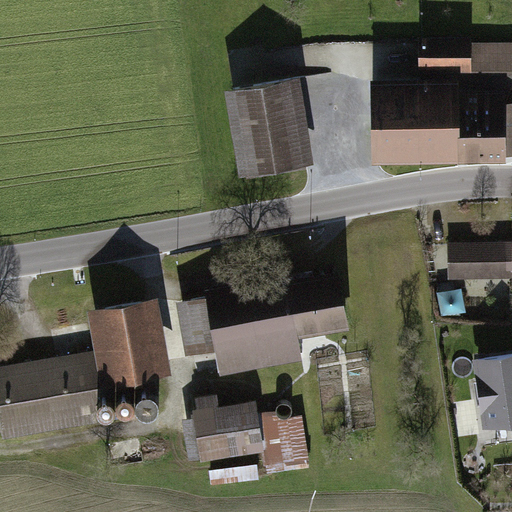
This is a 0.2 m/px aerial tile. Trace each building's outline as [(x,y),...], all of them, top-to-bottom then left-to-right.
[(415,31),(415,65),(452,65),(511,65),(511,39),(466,39),(466,31),(415,31)] [(370,65),(370,154),(511,154),(511,98),(499,98),(499,84),(451,84),(452,65),(415,65),(370,65)] [(240,172),(308,160),(293,72),(225,84),(240,172)] [(511,212),(505,213),(506,237),(445,238),(446,277),(511,275),(511,212)] [(200,285),(172,290),(180,346),(210,342),(214,369),(298,356),(293,329),(343,321),(334,265),(283,273),(282,267),(199,280),(200,285)] [(89,346),(0,360),(0,433),(1,438),(97,421),(90,379),(165,367),(152,288),(81,300),(89,346)] [(511,352),(472,358),(482,428),(511,424),(511,352)] [(186,408),(179,409),(185,458),(211,455),(212,463),(306,451),(301,409),(277,412),(277,406),(258,408),(257,399),(251,400),(249,391),(214,395),(213,387),(190,390),(191,398),(185,398),(186,408)] [(151,389),(145,389),(140,392),(137,398),(137,404),(141,409),(146,411),(152,411),(157,408),(160,403),(159,397),(156,392),(151,389)] [(131,394),(126,393),(122,394),(118,397),(117,402),(118,406),(121,409),(126,411),(130,410),(134,407),(135,402),(134,398),(131,394)] [(112,398),(107,397),(103,398),(99,401),(98,406),(99,410),(102,413),(107,415),(111,414),(114,411),(116,406),(115,402),(112,398)]
